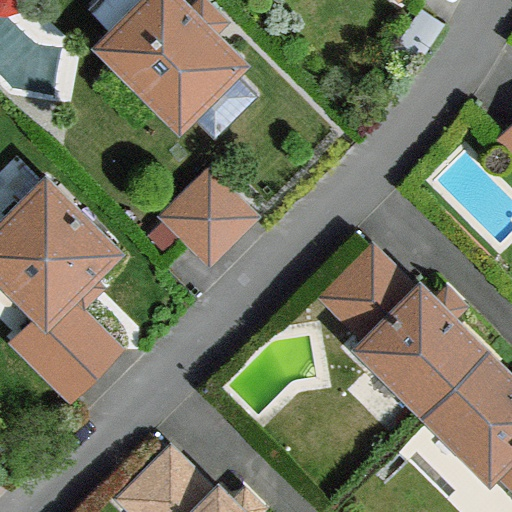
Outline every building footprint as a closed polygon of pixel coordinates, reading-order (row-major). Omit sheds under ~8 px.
[(247,61),(185,0),(139,0),(95,44),(181,128),(247,61)] [(511,129),(501,141),(511,151),(511,129)] [(212,167),(161,216),(207,263),(258,214),(212,167)] [(52,172),(0,221),(0,278),(33,313),(11,335),(75,402),(128,351),(80,301),(130,253),(52,172)] [(373,245),(322,296),(364,338),(357,345),(511,497),(511,361),(427,277),(417,288),(373,245)] [(168,443),(117,495),(135,511),(258,511),(223,476),(212,487),(168,443)]
